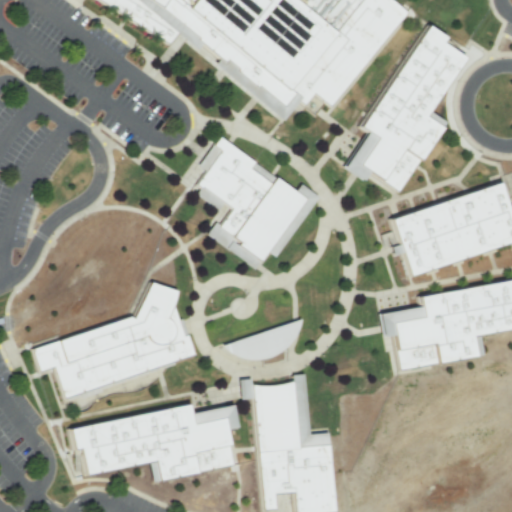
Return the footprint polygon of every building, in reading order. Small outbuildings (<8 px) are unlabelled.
[(100,0),(121,0),(174,35),(156,62),(89,18),(100,0)] [(189,0),(390,0),(405,12),(326,108),(321,104),(316,111),(311,116),(311,117),(302,110),(286,97),(181,10),(189,0)] [(425,26),(466,53),(464,56),(462,59),(423,118),(439,129),(395,196),(354,169),(368,148),(372,141),(356,131),(425,26)] [(215,132),(251,158),(247,163),(268,178),(272,173),(291,187),(301,194),(255,258),(234,242),(238,237),(217,222),(229,205),(194,179),(218,147),(209,140),(215,132)] [(501,180),(511,212),(511,242),(410,277),(390,218),(501,180)] [(146,279),(173,287),(170,301),(181,333),(186,331),(193,350),(159,362),(154,363),(60,396),(51,371),(50,367),(49,365),(34,371),(27,349),(84,329),(128,314),(146,279)] [(469,348),(472,359),(394,375),(384,326),(416,320),(413,307),(412,301),(511,280),(511,330),(468,339),(469,348)] [(307,443),(308,449),(326,448),(327,465),(331,510),(303,511),(289,511),(288,491),(270,492),(271,508),(259,509),(249,376),(293,372),(298,444),(307,443)] [(183,400),(186,419),(192,418),(218,413),(224,439),(228,461),(150,477),(146,457),(69,473),(60,424),(183,400)]
